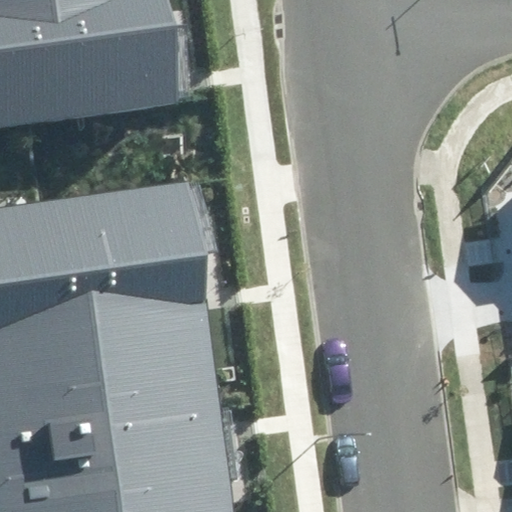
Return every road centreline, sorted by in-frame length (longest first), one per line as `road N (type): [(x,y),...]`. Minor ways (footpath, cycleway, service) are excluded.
road 1 (residential): [(334,28),(403,511)]
road 2 (residential): [(511,3),(334,28)]
